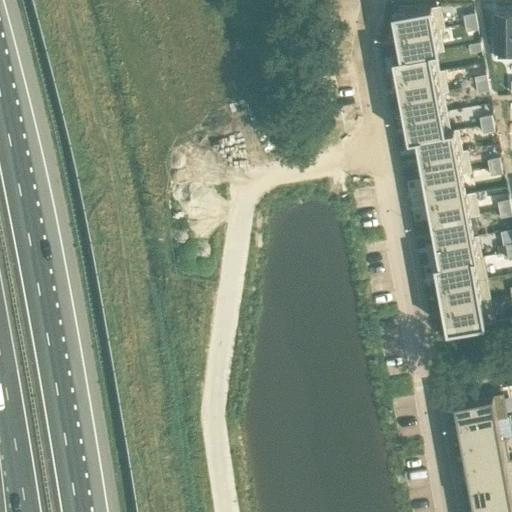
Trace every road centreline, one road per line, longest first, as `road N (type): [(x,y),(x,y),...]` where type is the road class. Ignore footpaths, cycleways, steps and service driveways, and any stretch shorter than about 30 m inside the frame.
road 1 (residential): [(228,511),(214,420),(250,183),(366,166)]
road 2 (motorway): [(75,511),(0,103)]
road 3 (residential): [(366,166),(432,511)]
road 4 (residential): [(365,0),(355,58),(366,166)]
road 5 (motorway): [(0,361),(24,511)]
